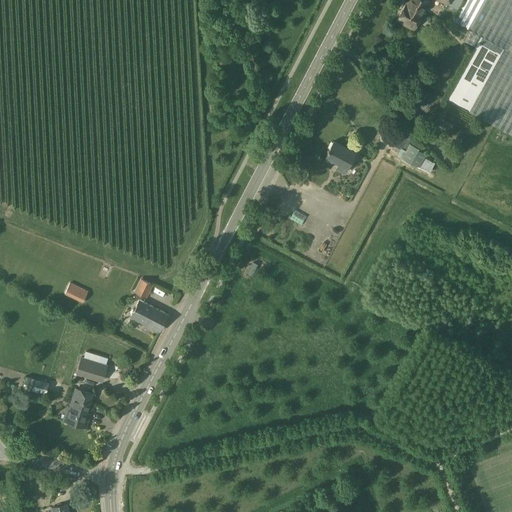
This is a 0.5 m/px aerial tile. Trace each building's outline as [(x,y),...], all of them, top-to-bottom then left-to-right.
[(397,20),(414,29),(429,1),(428,0),(409,0),(407,6),(405,5),(397,20)] [(511,135),(511,0),(464,0),(456,15),(462,18),(459,23),(470,29),(464,40),(475,46),(446,99),(511,135)] [(399,150),(396,155),(417,166),(424,154),(416,150),(417,148),(407,143),(409,140),(397,133),(390,145),(399,150)] [(336,168),(344,173),(355,152),(333,141),(325,156),(335,161),(336,159),(340,161),(336,168)] [(134,292),(146,298),(153,284),(141,278),(134,292)] [(64,294),(83,302),(88,291),(70,282),(64,294)] [(131,316),(159,331),(168,314),(139,299),(131,316)] [(76,373),(102,382),(108,364),(81,356),(76,373)] [(48,384),(26,378),(22,389),(45,396),(48,384)] [(75,388),(71,403),(80,406),(81,402),(89,404),(92,393),(75,388)] [(80,406),(71,403),(66,421),(82,426),(89,404),(81,402),(80,406)]
